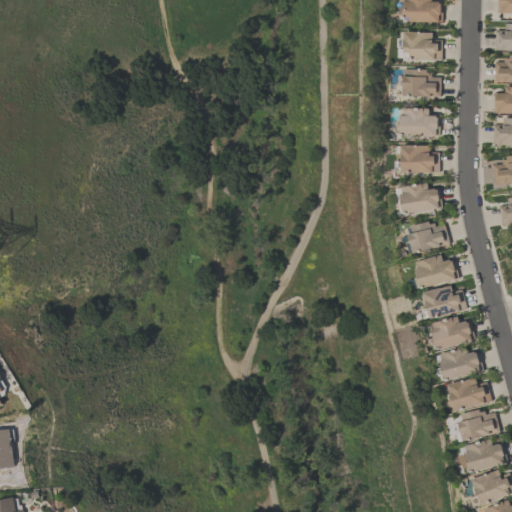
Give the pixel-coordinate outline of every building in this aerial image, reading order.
[(432,0),(432,1),(443,2),(442,22),(409,21),(410,20),(404,20),(404,18),(403,18),(403,15),(398,14),(398,2),(401,2),(401,0),(432,0)] [(511,13),(502,13),(502,11),(498,11),(498,0),(511,0),(511,13)] [(511,23),(511,50),(503,50),(503,49),(496,49),(496,30),(506,30),(506,23),(511,23)] [(433,32),(433,39),(443,39),(442,60),(410,59),(410,57),(404,57),(404,48),(403,48),(403,42),(404,42),(405,31),(433,32)] [(511,82),(505,82),(505,81),(495,81),(495,61),(504,62),(504,57),(510,57),(510,54),(511,54),(511,82)] [(427,69),(427,77),(441,77),(440,96),(403,95),(403,85),(400,85),(400,77),(404,77),(404,69),(427,69)] [(511,112),(494,112),(494,92),(506,92),(506,86),(511,86),(511,112)] [(429,108),(429,116),(440,116),(439,136),(401,135),(401,114),(403,115),(403,108),(429,108)] [(511,144),(500,144),(493,144),(494,124),(503,124),(503,117),(511,117),(511,144)] [(402,145),(430,145),(430,152),(440,152),(440,172),(402,172),(402,171),(396,171),(396,161),(402,161),(402,145)] [(503,164),(502,159),(507,159),(507,156),(511,155),(511,181),(496,184),(494,165),(503,164)] [(404,214),(404,212),(401,212),(399,202),(402,202),(400,187),(427,183),(428,189),(439,187),(443,207),(404,214)] [(511,224),(502,226),(499,205),(509,204),(508,198),(511,197),(511,224)] [(436,226),(445,223),(450,244),(413,253),(411,242),(408,243),(406,236),(409,235),(409,234),(413,233),(411,226),(429,221),(430,224),(435,223),(436,226)] [(459,278),(421,289),(421,287),(418,288),(415,278),(418,277),(415,268),(417,268),(416,262),(442,254),(444,261),(454,259),(459,278)] [(462,290),(467,309),(431,318),(428,307),(427,307),(425,300),(426,299),(424,292),(451,285),(453,292),(462,290)] [(475,339),(437,350),(432,330),(434,329),(432,323),(458,316),(460,323),(470,320),(475,339)] [(441,354),(466,347),(468,353),(479,350),(484,371),(445,381),(440,361),(443,360),(441,354)] [(0,409),(11,405),(0,377),(0,409)] [(492,401),(455,411),(455,410),(452,411),(451,410),(450,408),(448,406),(447,403),(449,400),(451,399),(449,392),(450,392),(448,384),(475,377),(476,384),(487,381),(492,401)] [(495,412),(500,431),(463,441),(460,431),(458,431),(456,424),(459,423),(458,422),(463,421),(461,414),(479,409),(480,412),(485,411),(486,415),(495,412)] [(0,429),(11,428),(12,438),(11,438),(11,446),(13,446),(14,452),(15,454),(15,457),(14,459),(15,466),(0,467),(0,429)] [(502,443),(508,462),(470,472),(465,453),(467,452),(465,445),(488,439),(490,446),(502,443)] [(511,491),(481,503),(472,478),(498,468),(500,475),(510,471),(511,476),(511,491)] [(0,511),(0,499),(13,497),(16,511),(23,510),(23,511),(0,511)] [(484,511),(483,508),(490,505),(490,504),(502,500),(503,501),(508,499),(510,504),(511,503),(511,511),(484,511)]
